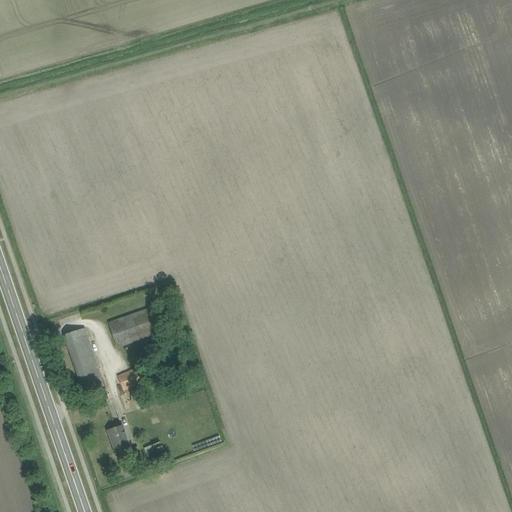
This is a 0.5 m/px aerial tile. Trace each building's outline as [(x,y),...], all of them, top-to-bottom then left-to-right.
[(154,307),(109,323),(117,347),(163,331),(154,307)] [(85,328),(64,336),(85,396),(99,391),(95,380),(102,378),(85,328)] [(157,343),(147,346),(150,357),(160,354),(157,343)] [(124,391),(140,384),(142,391),(153,386),(150,379),(142,383),(136,369),(118,377),(124,391)] [(141,391),(132,391),(132,403),(141,403),(141,391)] [(131,449),(123,425),(108,431),(116,454),(131,449)]
